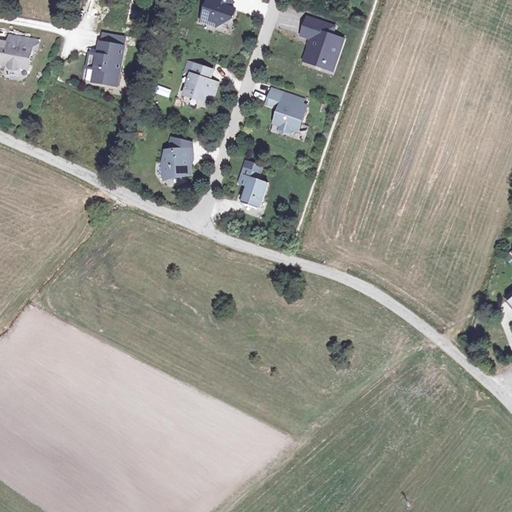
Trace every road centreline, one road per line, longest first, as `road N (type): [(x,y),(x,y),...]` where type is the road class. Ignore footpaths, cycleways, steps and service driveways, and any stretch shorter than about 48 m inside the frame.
road 1 (unclassified): [(202,229),(371,289),(453,343),(488,380)]
road 2 (residential): [(202,229),(277,0)]
road 3 (unclassified): [(0,139),(202,229)]
